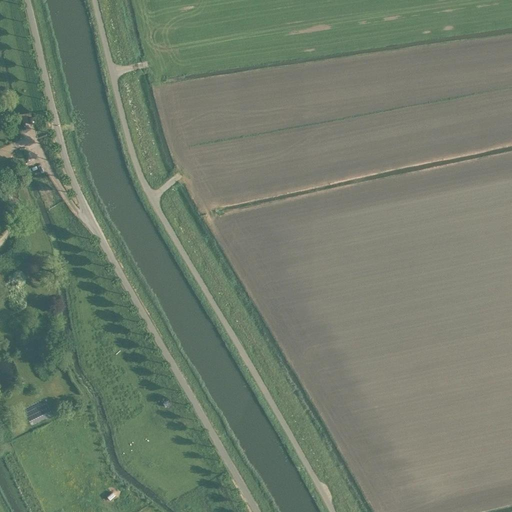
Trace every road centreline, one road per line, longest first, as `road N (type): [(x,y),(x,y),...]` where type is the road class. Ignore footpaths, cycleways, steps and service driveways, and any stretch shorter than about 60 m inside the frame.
road 1 (unclassified): [(334,511),(138,171),(95,0)]
road 2 (unclassified): [(257,511),(96,231),(54,113),(27,0)]
